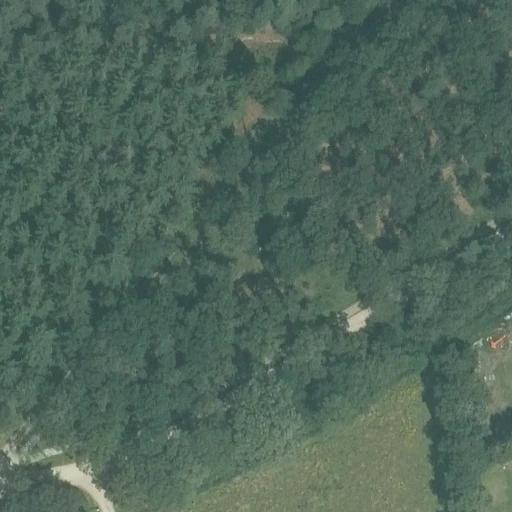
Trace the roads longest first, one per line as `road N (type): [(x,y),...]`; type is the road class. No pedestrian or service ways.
road 1 (track): [(386,0),(259,135),(0,463)]
road 2 (track): [(511,238),(172,436),(102,465),(0,484)]
